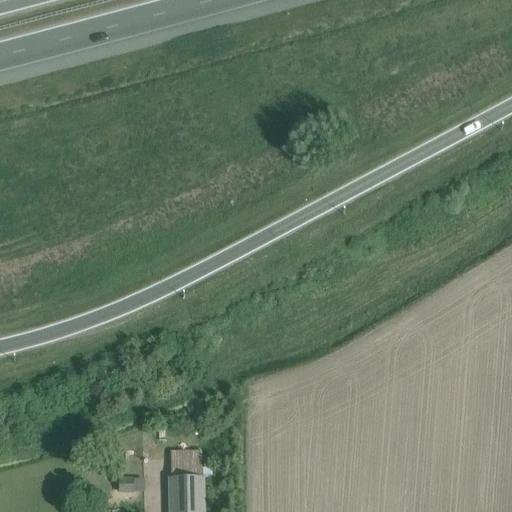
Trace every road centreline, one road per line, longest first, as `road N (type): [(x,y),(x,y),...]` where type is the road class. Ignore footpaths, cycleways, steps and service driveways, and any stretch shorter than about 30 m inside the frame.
road 1 (motorway): [(0,351),(102,321),(197,277),(511,108)]
road 2 (motorway): [(0,61),(222,0)]
